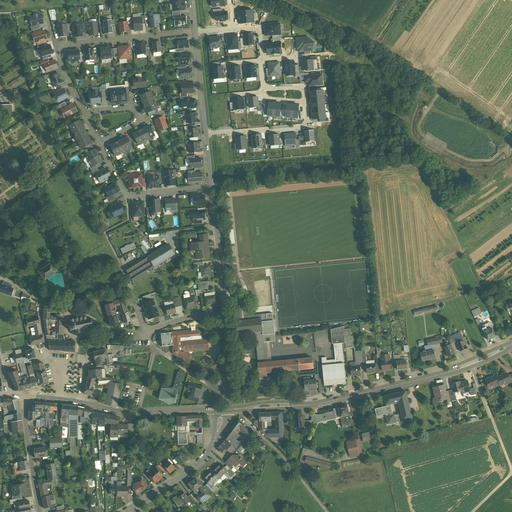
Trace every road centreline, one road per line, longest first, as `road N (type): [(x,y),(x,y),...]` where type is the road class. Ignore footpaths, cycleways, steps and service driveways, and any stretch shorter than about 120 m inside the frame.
road 1 (track): [(511,138),(371,43),(276,0)]
road 2 (track): [(211,187),(424,167)]
road 3 (secondary): [(223,409),(127,412),(23,396)]
road 4 (secondary): [(223,409),(199,461),(124,511)]
road 5 (secondary): [(447,372),(306,404)]
road 6 (residential): [(211,187),(125,196),(100,145)]
road 7 (residential): [(54,47),(196,32)]
road 8 (residential): [(225,313),(211,187)]
